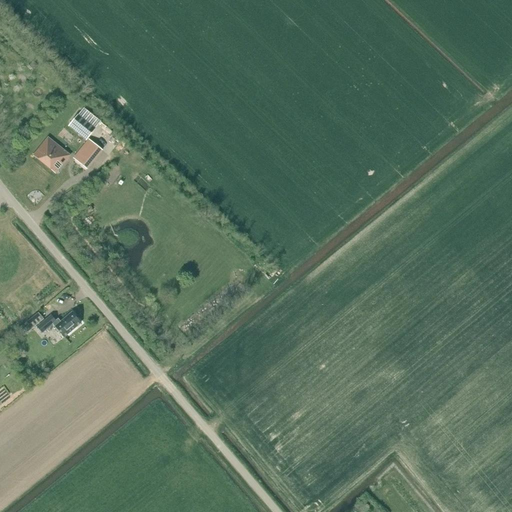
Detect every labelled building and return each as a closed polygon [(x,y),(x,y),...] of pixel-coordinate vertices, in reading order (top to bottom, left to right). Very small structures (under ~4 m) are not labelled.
[(78,115),(68,127),(86,141),(96,129),(78,115)] [(33,156),(55,173),(69,156),(63,152),(64,151),(47,138),(33,156)] [(89,140),(73,159),(87,170),(103,151),(89,140)] [(41,325),(45,321),(39,313),(27,323),(29,325),(23,330),(26,334),(40,323),(41,325)] [(53,325),(56,328),(55,329),(57,332),(58,331),(64,338),(81,324),(72,313),(60,323),(58,320),(56,321),(51,316),(45,321),(41,325),(37,328),(42,334),(53,325)]
